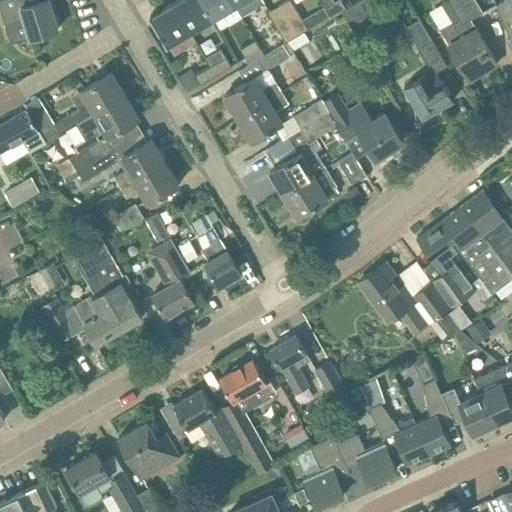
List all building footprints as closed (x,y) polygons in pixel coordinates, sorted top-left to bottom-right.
[(0,0),(0,8),(5,24),(24,18),(30,37),(59,29),(49,0),(42,0),(30,4),(28,0),(0,0)] [(200,0),(176,0),(172,2),(189,31),(212,18),(200,0)] [(230,0),(200,0),(212,18),(234,5),(230,0)] [(263,0),(230,0),(234,5),(235,4),(241,15),(264,2),(263,0)] [(284,0),(278,4),(297,36),(308,30),(290,0),(284,0)] [(340,0),(337,0),(326,7),(324,8),(329,17),(344,8),(340,0)] [(382,17),(372,0),(359,0),(341,11),(355,33),(382,17)] [(452,22),(439,29),(448,44),(460,63),(470,80),(497,63),(487,46),(476,27),(476,28),(470,18),(482,11),(475,0),(447,0),(441,3),(452,22)] [(511,0),(505,0),(498,6),(510,41),(511,39),(511,0)] [(189,31),(172,2),(150,16),(168,45),(169,45),(168,44),(189,31)] [(257,42),(261,49),(265,55),(288,41),(297,36),(278,4),(267,10),(278,30),(257,42)] [(420,19),(406,26),(432,70),(434,74),(437,71),(448,65),(420,19)] [(246,57),(261,49),(257,42),(256,40),(240,48),(246,57)] [(295,53),(288,41),(265,55),(261,49),(246,57),(245,57),(249,64),(239,70),(246,82),(225,94),(240,119),(282,92),(275,80),(261,88),(255,77),(295,53)] [(207,56),(213,65),(218,74),(232,65),(227,57),(226,57),(221,48),(207,56)] [(196,75),(201,84),(218,74),(213,65),(196,75)] [(434,74),(432,70),(404,88),(422,118),(454,99),(437,71),(434,74)] [(48,141),(125,95),(111,72),(82,90),(89,102),(55,123),(47,110),(34,118),(48,141)] [(253,140),(277,126),(282,123),(275,111),(289,103),(282,92),(240,119),(253,140)] [(360,132),(376,158),(404,141),(386,112),(372,121),(361,103),(349,110),(338,92),(324,101),(329,111),(337,126),(347,141),(360,132)] [(100,139),(97,135),(101,132),(98,126),(102,124),(109,136),(139,118),(125,95),(77,124),(86,139),(75,145),(79,151),(56,165),(63,178),(77,170),(90,162),(112,149),(105,136),(100,139)] [(311,105),(318,118),(329,111),(324,101),(322,99),(311,105)] [(0,151),(22,139),(30,152),(48,141),(34,118),(28,108),(26,108),(26,109),(0,123),(0,151)] [(309,143),(337,126),(329,111),(318,118),(299,129),(308,143),(309,143)] [(325,169),(309,143),(308,143),(299,129),(288,137),(298,153),(271,170),(285,194),(325,169)] [(115,176),(121,187),(165,161),(151,138),(122,156),(129,168),(115,176)] [(119,160),(112,149),(77,170),(84,181),(119,160)] [(367,174),(352,151),(338,159),(352,183),(367,174)] [(165,161),(121,187),(127,197),(141,189),(149,202),(179,184),(165,161)] [(325,169),(285,194),(298,216),(326,199),(338,191),(335,186),(325,169)] [(511,177),(503,184),(511,197),(511,177)] [(16,186),(6,192),(14,206),(24,200),(16,186)] [(364,203),(354,188),(343,195),(352,210),(364,203)] [(483,189),(463,204),(511,272),(511,221),(494,197),(491,200),(483,189)] [(190,200),(180,205),(185,213),(194,208),(190,200)] [(144,218),(136,203),(113,217),(102,223),(110,236),(121,229),(144,218)] [(511,272),(463,204),(443,219),(453,233),(450,235),(458,246),(461,244),(464,249),(460,252),(464,257),(465,256),(480,276),(482,280),(492,293),(511,278),(511,272)] [(173,207),(158,215),(163,225),(178,217),(173,207)] [(219,218),(214,210),(207,214),(212,222),(219,218)] [(198,236),(205,232),(211,244),(201,250),(207,260),(206,261),(220,286),(241,273),(214,227),(215,227),(212,222),(207,214),(191,223),(198,236)] [(32,253),(20,222),(10,226),(6,215),(0,217),(0,256),(3,264),(32,253)] [(443,219),(418,238),(430,254),(434,259),(437,263),(443,272),(444,273),(429,284),(447,310),(477,288),(473,282),(480,276),(465,256),(464,257),(460,252),(464,249),(461,244),(458,246),(450,235),(453,233),(443,219)] [(153,294),(156,299),(166,317),(194,300),(181,278),(191,272),(172,237),(147,252),(166,286),(153,294)] [(59,297),(42,306),(61,339),(86,325),(97,344),(98,343),(96,338),(105,333),(107,335),(111,332),(110,331),(138,314),(140,319),(142,317),(123,284),(129,281),(125,273),(122,275),(113,260),(108,250),(101,240),(74,256),(95,294),(75,305),(66,310),(59,297)] [(109,250),(108,250),(113,260),(119,257),(121,256),(115,246),(113,247),(109,250)] [(63,284),(51,263),(31,274),(42,294),(50,289),(51,291),(63,284)] [(381,265),(359,281),(388,321),(399,313),(414,333),(436,318),(448,336),(460,329),(461,329),(449,313),(447,310),(429,284),(427,285),(429,288),(414,299),(396,275),(391,279),(381,265)] [(270,349),(296,394),(311,385),(300,366),(311,359),(296,334),(270,349)] [(220,378),(230,395),(234,401),(267,382),(254,358),(220,378)] [(315,368),(333,400),(348,392),(330,360),(315,368)] [(482,391),(481,392),(494,423),(496,422),(497,425),(507,420),(506,417),(511,414),(511,404),(509,399),(511,397),(511,361),(476,378),(482,391)] [(0,421),(6,418),(0,408),(0,395),(13,388),(0,365),(0,421)] [(377,377),(360,385),(364,394),(380,387),(377,377)] [(431,415),(416,422),(429,452),(432,451),(433,453),(442,449),(441,447),(450,442),(444,428),(455,423),(435,379),(424,384),(431,415)] [(202,388),(174,405),(184,422),(188,428),(199,422),(221,458),(244,446),(228,420),(224,412),(222,409),(216,412),(212,405),(202,388)] [(494,423),(481,392),(459,401),(473,432),(494,423)] [(224,412),(228,420),(244,446),(259,473),(275,463),(241,402),(224,412)] [(381,403),(370,408),(383,437),(394,432),(407,462),(429,452),(416,422),(413,417),(396,424),(381,403)] [(119,437),(142,477),(180,456),(167,432),(158,437),(148,420),(119,437)] [(337,441),(336,442),(348,467),(349,467),(360,462),(369,481),(397,469),(384,440),(382,440),(365,448),(358,432),(337,441)] [(321,468),(303,475),(316,505),(344,492),(338,478),(351,472),(349,467),(348,467),(336,442),(337,441),(334,434),(310,445),(321,468)] [(123,511),(147,511),(148,511),(138,493),(122,467),(110,474),(96,450),(67,467),(81,491),(78,492),(85,504),(89,505),(104,497),(101,492),(109,488),(123,511)] [(55,511),(53,508),(57,506),(46,481),(0,501),(0,511),(55,511)] [(165,511),(151,486),(138,493),(148,511),(165,511)] [(304,488),(294,492),(299,504),(309,500),(304,488)] [(494,511),(511,511),(511,488),(489,499),(494,511)] [(230,511),(284,511),(281,506),(278,507),(272,492),(230,511)] [(462,511),(457,501),(431,511),(462,511)]
